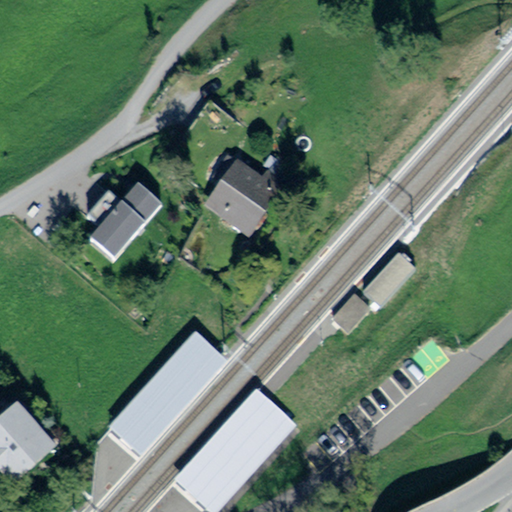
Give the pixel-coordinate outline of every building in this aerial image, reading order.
[(211,204),(253,230),(278,190),(236,164),(211,204)] [(159,202),(135,181),(88,236),(112,256),(159,202)] [(398,252),(362,293),(381,310),(417,268),(398,252)] [(370,308),(355,294),(332,319),(339,325),(348,333),(370,308)] [(197,334),(110,429),(115,434),(126,444),(141,457),(227,361),(223,357),(197,334)] [(209,511),(217,511),(296,425),(268,399),(256,388),(173,479),(191,495),(205,508),(209,511)] [(0,456),(16,476),(53,446),(21,407),(0,424),(0,456)]
